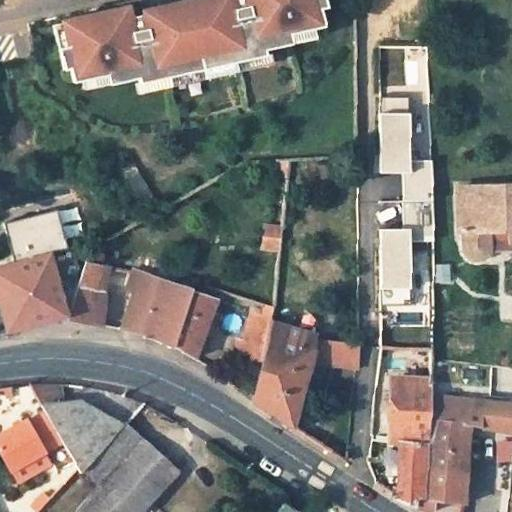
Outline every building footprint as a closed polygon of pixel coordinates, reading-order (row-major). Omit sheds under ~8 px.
[(231,0),(232,1),(145,21),(143,13),(129,16),(127,7),(63,21),(69,47),(59,49),(63,69),(70,68),(73,82),(107,74),(109,84),(138,77),(139,83),(167,77),(234,62),(262,56),(260,50),(289,44),(287,34),(321,26),(317,9),(327,6),(325,0),(231,0)] [(232,1),(231,0),(190,0),(143,10),(143,13),(145,21),(232,1)] [(234,62),(167,77),(169,85),(235,71),(234,62)] [(380,224),(381,303),(413,302),(412,239),(434,239),(433,157),(411,157),(411,94),(378,95),(379,173),(402,173),(402,223),(380,224)] [(272,175),(285,176),(287,160),(275,160),(272,175)] [(511,186),(455,187),(456,230),(461,230),(462,251),(464,254),(466,256),(469,258),(473,259),(476,259),(480,258),(483,256),(485,253),(488,247),(488,241),(488,232),(505,231),(506,241),(511,240),(511,186)] [(280,225),(264,224),(262,245),(278,246),(280,225)] [(488,241),(506,241),(505,231),(488,232),(488,241)] [(107,264),(106,238),(87,250),(85,260),(107,264)] [(67,317),(58,281),(72,277),(75,269),(71,249),(0,267),(0,309),(6,332),(67,317)] [(100,323),(103,294),(99,294),(107,264),(85,260),(67,318),(100,323)] [(276,262),(265,262),(263,291),(273,293),(276,262)] [(139,274),(120,269),(116,285),(134,291),(139,274)] [(134,291),(122,328),(142,332),(174,348),(194,292),(188,290),(139,274),(134,291)] [(191,281),(188,290),(194,292),(197,284),(191,281)] [(241,288),(239,295),(250,299),(272,307),(273,297),(241,288)] [(192,356),(214,298),(194,292),(174,348),(192,356)] [(247,309),(250,310),(271,317),(272,307),(250,299),(247,309)] [(271,317),(250,310),(240,355),(260,361),(269,331),(270,321),(271,317)] [(312,334),(270,321),(269,331),(260,361),(250,399),(290,425),(306,364),(309,351),(310,341),(311,338),(312,334)] [(399,328),(378,327),(377,346),(398,348),(399,328)] [(430,328),(399,328),(398,348),(405,348),(430,349),(430,328)] [(306,364),(353,369),(356,343),(311,338),(310,341),(309,351),(306,364)] [(402,365),(401,378),(428,380),(430,349),(405,348),(404,365),(402,365)] [(401,378),(394,378),(390,441),(398,441),(395,497),(413,506),(417,497),(422,497),(427,395),(428,380),(401,378)] [(63,403),(61,384),(29,385),(41,407),(63,403)] [(432,511),(433,511),(436,501),(454,503),(461,424),(479,428),(482,403),(427,395),(422,497),(417,497),(413,506),(413,507),(432,511)] [(63,403),(41,407),(44,412),(61,441),(79,474),(82,471),(124,426),(80,400),(63,403)] [(511,433),(511,430),(511,405),(482,403),(479,428),(508,433),(511,433)] [(0,433),(0,452),(9,470),(41,453),(44,451),(61,441),(44,412),(28,421),(27,418),(0,433)] [(82,471),(97,485),(140,438),(125,424),(124,426),(82,471)] [(143,511),(179,472),(140,438),(97,485),(73,511),(143,511)] [(13,476),(44,459),(41,453),(9,470),(13,476)] [(295,511),(282,503),(276,511),(295,511)]
